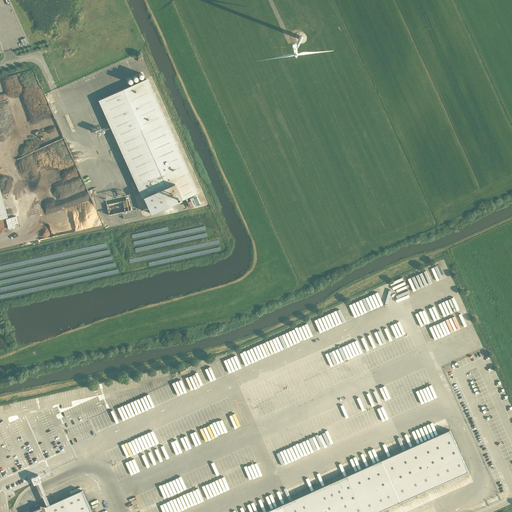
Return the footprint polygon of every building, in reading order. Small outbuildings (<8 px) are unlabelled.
[(112,128),(150,213),(197,193),(146,79),(99,99),(112,128)] [(423,270),(424,272),(410,278),(412,282),(413,282),(414,282),(420,280),(419,278),(426,275),(425,274),(427,273),(426,269),(423,270)] [(458,295),(448,299),(454,312),(463,307),(458,295)] [(435,311),(438,310),(436,306),(429,308),(433,320),(440,318),(439,315),(436,316),(435,311)] [(423,311),(417,313),(420,326),(426,324),(423,311)] [(46,506),(31,511),(376,511),(400,501),(425,490),(436,485),(468,471),(450,430),(417,444),(307,493),(295,499),(282,505),(265,511),(92,511),(83,491),(49,506),(47,506),(46,507),(46,506)] [(39,478),(38,475),(31,478),(33,483),(33,484),(36,483),(37,482),(38,482),(41,481),(39,478)] [(36,483),(46,506),(46,507),(47,506),(49,506),(38,482),(37,482),(36,483)]
